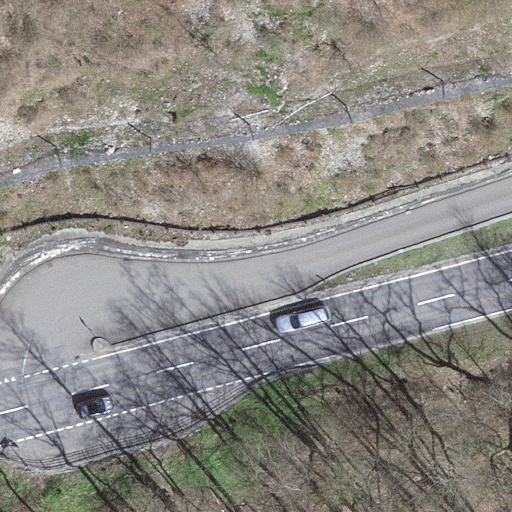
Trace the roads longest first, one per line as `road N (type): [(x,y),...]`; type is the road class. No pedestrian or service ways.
road 1 (unclassified): [(28,406),(37,329),(81,297),(197,293),(511,196)]
road 2 (secondary): [(511,280),(28,406)]
